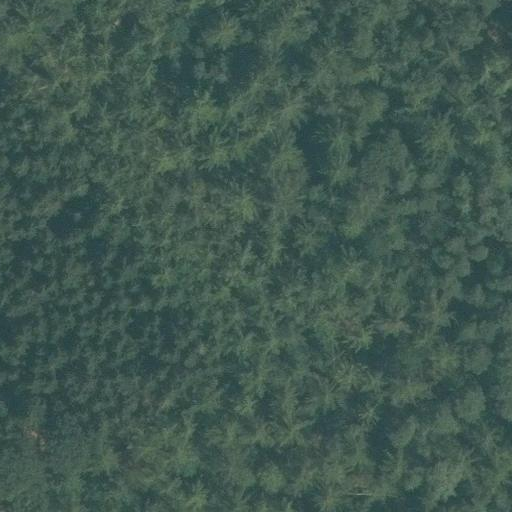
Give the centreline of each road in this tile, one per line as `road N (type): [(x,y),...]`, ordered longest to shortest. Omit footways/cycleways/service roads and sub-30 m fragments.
road 1 (track): [(348,298),(54,470),(1,511)]
road 2 (track): [(348,298),(511,180)]
